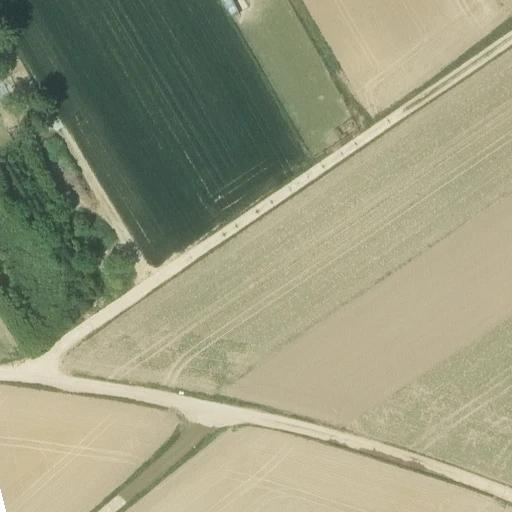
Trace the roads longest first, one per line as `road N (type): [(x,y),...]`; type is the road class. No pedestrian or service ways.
road 1 (track): [(511,39),(22,375)]
road 2 (unclassified): [(511,500),(427,466),(218,409)]
road 3 (unclassified): [(218,409),(0,373)]
road 4 (unclassified): [(218,409),(103,511)]
